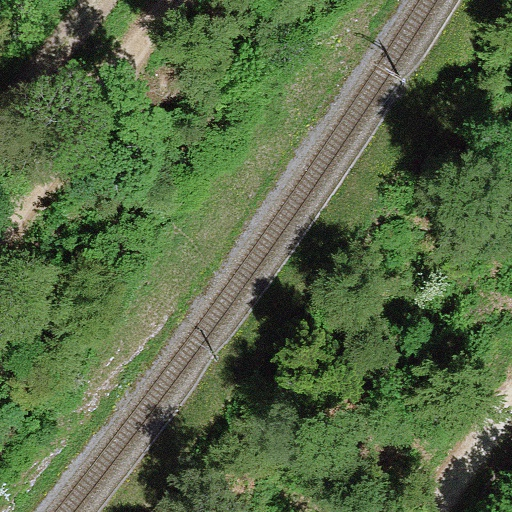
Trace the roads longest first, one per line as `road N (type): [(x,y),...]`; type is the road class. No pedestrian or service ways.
road 1 (track): [(0,258),(184,0)]
road 2 (track): [(0,144),(108,0)]
